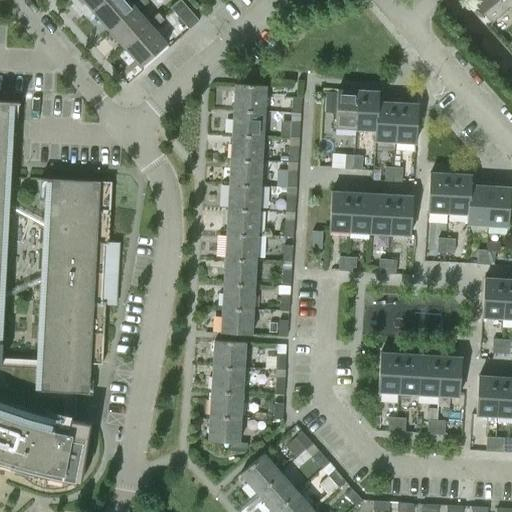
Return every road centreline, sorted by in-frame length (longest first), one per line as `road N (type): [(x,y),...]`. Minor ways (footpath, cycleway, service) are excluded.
road 1 (residential): [(119,511),(170,207),(161,176),(126,131)]
road 2 (residential): [(511,470),(375,463),(320,397),(327,275)]
road 3 (residential): [(126,131),(282,0)]
road 4 (residential): [(126,131),(5,0)]
road 5 (residential): [(404,26),(511,150)]
